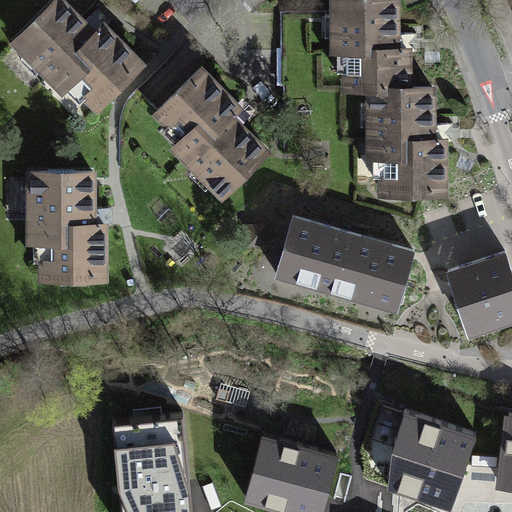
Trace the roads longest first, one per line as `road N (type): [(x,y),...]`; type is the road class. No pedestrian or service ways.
road 1 (residential): [(0,344),(181,295),(223,302)]
road 2 (residential): [(454,0),(500,118)]
